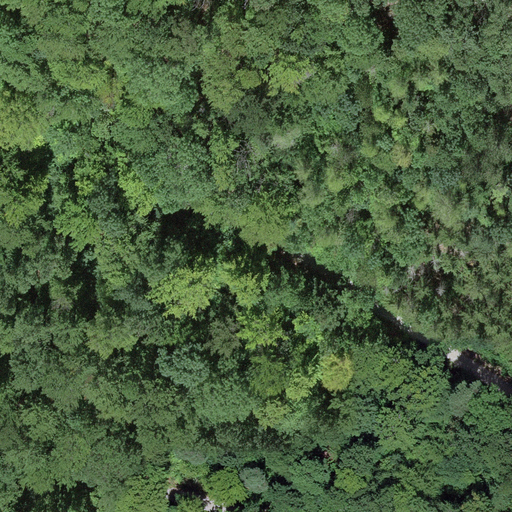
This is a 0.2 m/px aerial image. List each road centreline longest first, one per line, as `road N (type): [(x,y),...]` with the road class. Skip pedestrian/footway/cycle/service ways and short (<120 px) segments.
road 1 (track): [(0,34),(511,390)]
road 2 (track): [(236,511),(0,440)]
